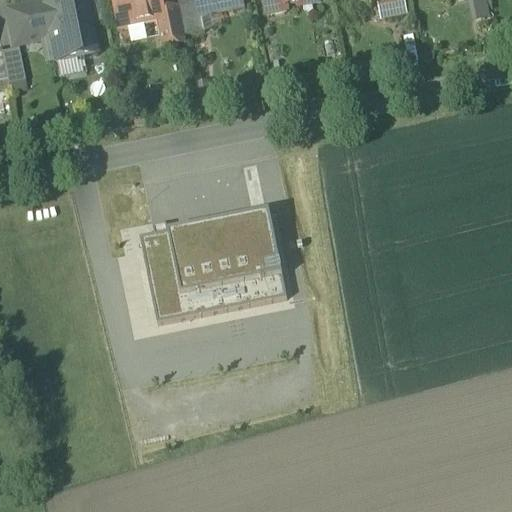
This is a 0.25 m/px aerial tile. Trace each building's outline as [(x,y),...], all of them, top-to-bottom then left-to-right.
[(159,0),(113,0),(120,31),(124,30),(128,33),(142,30),(144,26),(157,24),(164,22),(162,15),(159,0)] [(196,0),(189,0),(177,2),(179,11),(185,40),(205,36),(202,19),(200,14),(199,14),(196,0)] [(240,0),(196,0),(199,14),(200,14),(202,19),(242,10),(240,0)] [(265,0),(268,15),(269,15),(270,19),(287,16),(286,12),(317,5),(316,0),(265,0)] [(44,8),(8,16),(15,49),(45,43),(50,68),(83,62),(72,5),(44,10),(44,8)] [(179,11),(162,15),(164,22),(157,24),(162,51),(186,47),(185,40),(179,11)] [(19,53),(3,57),(8,84),(9,89),(25,85),(19,53)] [(154,240),(139,243),(157,329),(286,303),(269,217),(207,229),(167,237),(165,229),(152,232),(154,240)]
